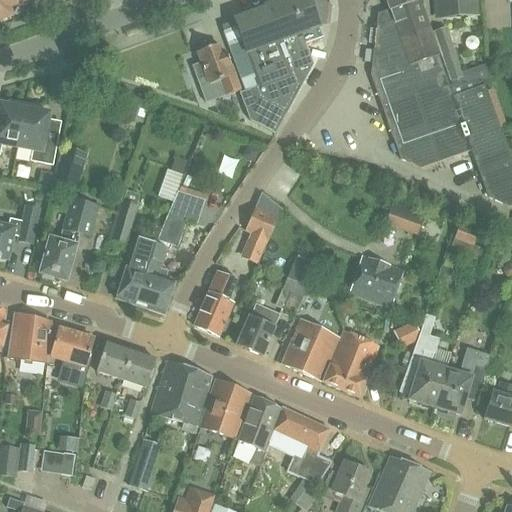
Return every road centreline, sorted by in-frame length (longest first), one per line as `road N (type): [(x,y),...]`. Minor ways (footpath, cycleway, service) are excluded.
road 1 (residential): [(167,344),(204,266),(338,69),(350,0)]
road 2 (residential): [(484,462),(167,344)]
road 3 (secondary): [(0,61),(167,0)]
road 4 (residential): [(167,344),(49,299),(0,293)]
